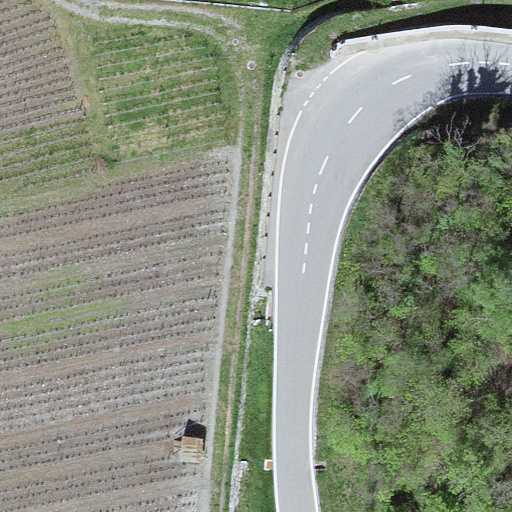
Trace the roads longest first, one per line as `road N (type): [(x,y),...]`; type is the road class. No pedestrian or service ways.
road 1 (tertiary): [(511,65),(425,62),(342,123),(310,192),(292,511)]
road 2 (track): [(215,511),(258,23)]
road 3 (track): [(461,0),(417,8),(326,45),(342,123)]
road 4 (track): [(258,23),(106,14),(76,0)]
